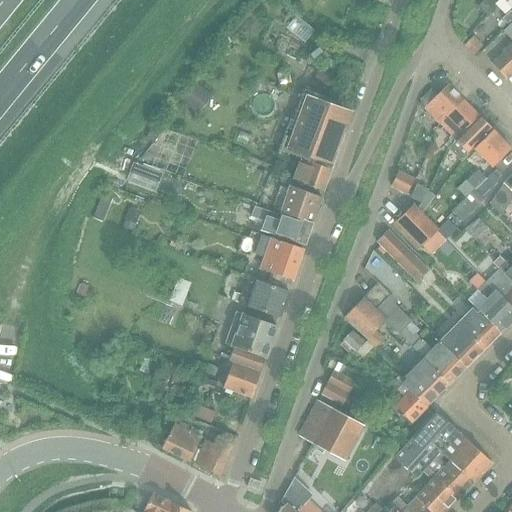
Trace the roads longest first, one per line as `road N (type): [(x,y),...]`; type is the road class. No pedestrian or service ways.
road 1 (residential): [(262,511),(427,39)]
road 2 (residential): [(339,192),(222,502)]
road 3 (tertiary): [(222,502),(86,449),(37,452),(0,472)]
road 4 (residential): [(339,192),(401,0)]
road 5 (residential): [(427,39),(339,192)]
road 6 (residential): [(511,450),(467,407),(464,394),(511,336)]
road 7 (motorway): [(0,99),(83,0)]
